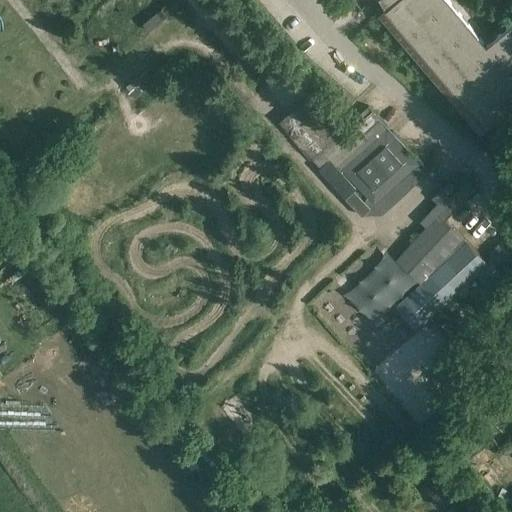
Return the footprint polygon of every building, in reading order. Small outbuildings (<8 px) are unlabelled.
[(380,14),(480,132),(511,104),(511,24),(487,46),(448,0),(381,0),(387,8),(380,14)] [(137,95),(148,109),(169,92),(157,78),(137,95)] [(279,121),(311,157),(344,128),(338,121),(312,92),(302,101),(279,121)] [(348,124),(357,134),(362,140),(334,164),(356,188),(354,190),(370,208),(364,213),(366,214),(381,214),(427,173),(368,106),(348,124)] [(362,140),(357,134),(352,138),(345,130),(312,159),(320,168),(318,169),(344,199),(345,199),(361,216),(364,213),(370,208),(354,190),(356,188),(334,164),(362,140)] [(427,228),(398,260),(424,284),(409,298),(428,319),(488,264),(445,221),(475,188),(469,182),(453,198),(453,199),(450,202),(427,228)] [(511,228),(491,251),(508,268),(511,263),(511,228)]
